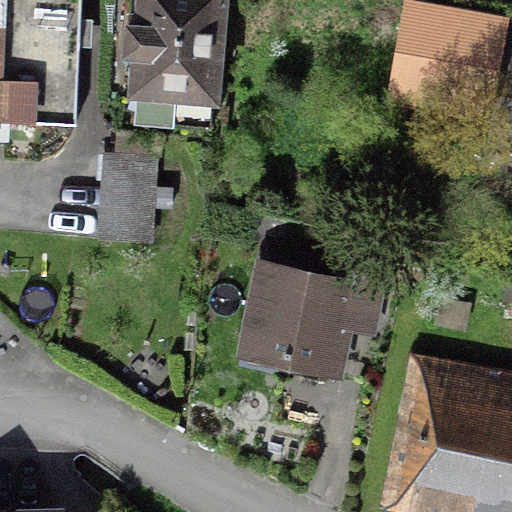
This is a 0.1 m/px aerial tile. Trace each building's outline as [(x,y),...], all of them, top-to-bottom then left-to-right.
[(76,0),(0,0),(0,119),(73,122),(76,0)] [(182,0),(144,0),(133,93),(209,102),(221,5),(182,0)] [(153,235),(158,154),(106,151),(101,232),(153,235)] [(351,288),(269,274),(253,364),(335,379),(351,288)] [(511,498),(511,407),(426,386),(404,471),(511,498)]
